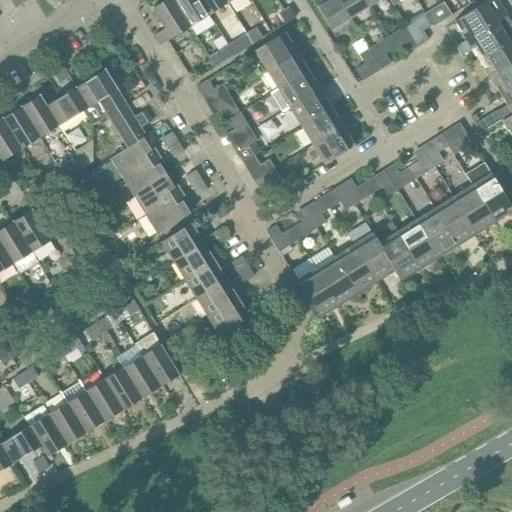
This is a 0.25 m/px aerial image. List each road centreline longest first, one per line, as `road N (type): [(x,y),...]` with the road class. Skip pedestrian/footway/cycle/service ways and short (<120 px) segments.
road 1 (residential): [(259,222),(458,105),(426,56),(357,99),(294,0)]
road 2 (residential): [(259,222),(132,19),(76,8)]
road 3 (residential): [(270,378),(301,310),(257,234),(259,222)]
road 4 (secondary): [(511,445),(395,511)]
